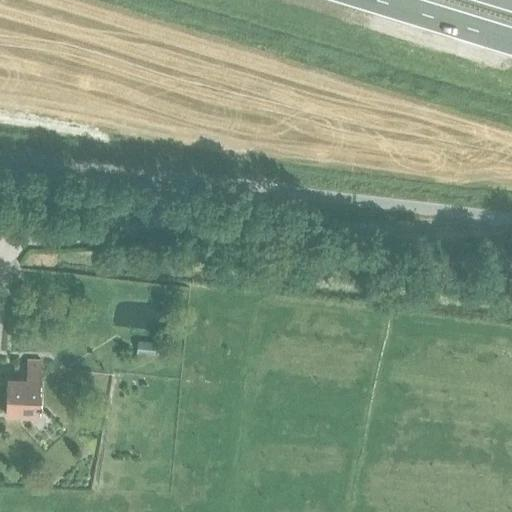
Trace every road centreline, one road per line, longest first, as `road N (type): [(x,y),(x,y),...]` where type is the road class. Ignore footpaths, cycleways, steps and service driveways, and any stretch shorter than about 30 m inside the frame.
road 1 (unclassified): [(511,222),(0,161)]
road 2 (trunk): [(349,0),(511,47)]
